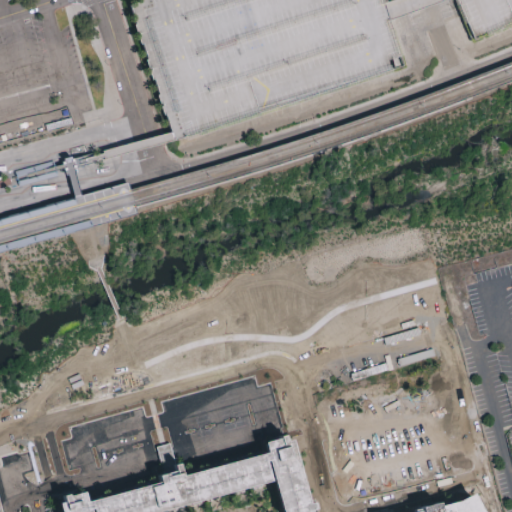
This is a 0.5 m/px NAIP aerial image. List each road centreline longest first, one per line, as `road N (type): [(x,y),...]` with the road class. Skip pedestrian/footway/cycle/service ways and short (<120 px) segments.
road 1 (residential): [(159,179),(511,59)]
road 2 (residential): [(159,179),(0,225)]
